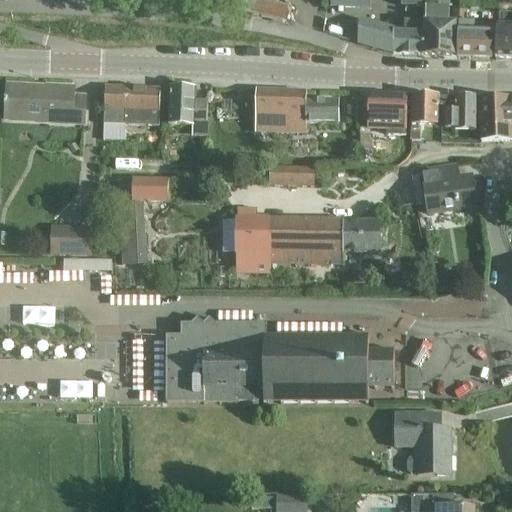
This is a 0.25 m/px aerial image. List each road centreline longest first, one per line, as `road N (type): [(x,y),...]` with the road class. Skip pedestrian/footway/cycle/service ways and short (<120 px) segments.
road 1 (residential): [(382,77),(337,46),(270,29),(0,9)]
road 2 (tertiary): [(88,63),(382,77)]
road 3 (tertiary): [(382,77),(511,80)]
road 4 (residential): [(511,179),(493,207),(511,297)]
